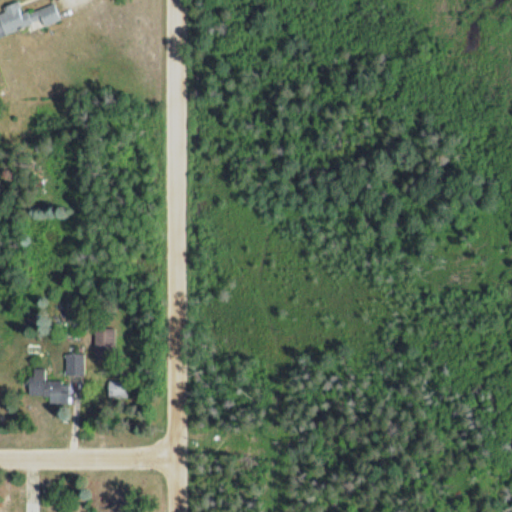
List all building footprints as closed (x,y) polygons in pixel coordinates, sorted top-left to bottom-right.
[(3,11),(0,12),(0,34),(41,20),(43,25),(58,20),(52,3),(22,13),(17,0),(2,6),(3,11)] [(93,357),(113,357),(113,327),(93,327),(93,357)] [(63,353),(63,374),(83,374),(83,353),(63,353)] [(47,402),(66,402),(66,380),(43,380),(43,368),(28,368),(28,395),(47,395),(47,402)] [(124,397),(124,380),(107,380),(107,397),(124,397)]
